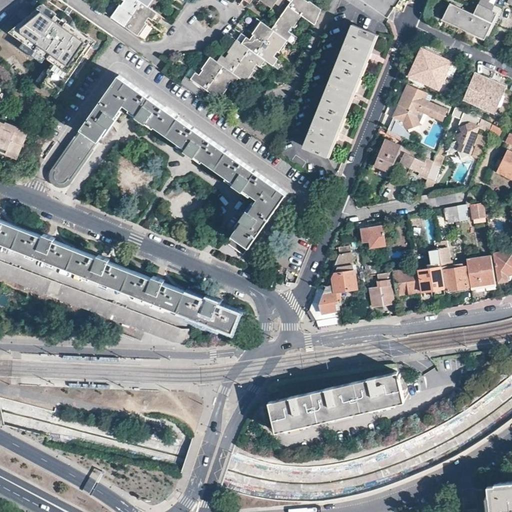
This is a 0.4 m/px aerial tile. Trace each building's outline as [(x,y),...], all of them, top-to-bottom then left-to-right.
[(41,0),(27,20),(10,34),(21,43),(52,67),(41,86),(58,97),(92,44),(76,33),(72,16),(45,0),(41,0)] [(123,7),(115,0),(107,12),(120,22),(134,33),(141,24),(143,21),(141,19),(144,15),(153,21),(158,14),(146,5),(149,0),(251,0),(254,2),(255,0),(267,0),(268,0),(276,6),(281,0),(290,0),(293,2),(273,29),(265,23),(256,34),(258,37),(253,42),(244,35),(239,41),(238,40),(231,51),(233,53),(228,59),(219,51),(214,57),(206,52),(198,63),(201,65),(196,71),(187,64),(182,71),(188,75),(181,84),(201,99),(208,90),(221,99),(228,90),(230,87),(230,86),(238,75),(245,79),(254,68),(251,65),(254,61),(264,68),(269,62),(277,67),(282,61),(271,52),(274,48),(277,50),(286,39),(292,43),(297,37),(286,29),(290,24),(292,26),(301,15),(315,25),(320,9),(310,2),(308,6),(303,2),(304,0),(125,0),(127,1),(123,7)] [(477,0),(471,13),(446,1),(439,18),(470,33),(472,30),(483,35),(495,9),(487,5),(488,0),(477,0)] [(375,33),(353,24),(304,146),(327,156),(375,33)] [(439,90),(446,76),(452,64),(423,50),(411,75),(434,87),(439,90)] [(452,64),(446,76),(452,79),(457,67),(452,64)] [(69,148),(55,169),(53,174),(55,180),(60,183),(67,182),(71,178),(82,163),(113,119),(124,104),(143,117),(191,151),(240,186),(258,198),(246,216),(227,243),(243,254),(286,192),(118,73),(75,135),(76,136),(69,148)] [(477,103),(489,80),(474,73),(462,99),(476,106),(477,103)] [(476,106),(478,107),(493,114),(506,89),(489,80),(477,103),(476,106)] [(425,97),(426,94),(408,86),(399,107),(389,129),(409,139),(412,133),(407,129),(407,128),(422,123),(417,115),(420,109),(443,120),(449,108),(425,97)] [(455,151),(473,157),(485,120),(465,114),(456,139),(459,140),(455,151)] [(0,153),(16,160),(28,131),(16,126),(16,127),(5,122),(4,124),(0,122),(0,153)] [(493,126),(490,134),(500,139),(503,131),(501,130),(493,126)] [(55,141),(44,133),(32,151),(41,157),(42,158),(55,141)] [(376,163),(391,171),(396,161),(403,146),(403,145),(386,138),(376,163)] [(419,174),(427,178),(437,152),(436,152),(426,147),(421,159),(410,154),(411,150),(407,148),(403,146),(396,161),(401,163),(420,172),(419,174)] [(511,175),(511,153),(508,152),(501,167),(499,166),(498,169),(509,174),(511,175)] [(485,215),(483,204),(466,207),(468,218),(476,217),(485,215)] [(0,240),(232,331),(240,312),(216,302),(217,300),(211,298),(206,296),(205,298),(161,281),(162,279),(157,277),(152,275),(150,277),(108,260),(109,258),(104,256),(98,254),(97,256),(54,239),(54,237),(49,235),(45,233),(43,235),(1,219),(2,216),(0,215),(0,240)] [(386,246),(383,226),(362,230),(364,243),(370,242),(372,248),(386,246)] [(406,261),(415,260),(413,247),(404,249),(406,261)] [(448,247),(439,248),(441,261),(450,260),(448,247)] [(441,261),(439,248),(428,250),(431,267),(418,270),(422,292),(437,289),(437,294),(443,293),(443,289),(445,289),(441,261)] [(510,279),(509,272),(511,271),(511,249),(494,253),(498,281),(510,279)] [(331,276),(316,309),(322,317),(338,315),(336,301),(339,300),(337,290),(335,274),(356,271),(352,253),(339,255),(331,276)] [(465,258),(469,286),(495,282),(491,254),(465,258)] [(181,328),(0,259),(0,276),(174,342),(188,342),(189,329),(181,328)] [(467,287),(464,266),(456,267),(454,267),(444,269),(448,290),(467,287)] [(418,290),(414,268),(397,271),(394,271),(398,293),(418,290)] [(297,282),(300,274),(288,269),(286,273),(288,274),(286,281),(297,282)] [(358,287),(356,271),(335,274),(337,290),(358,287)] [(392,285),(390,272),(378,274),(379,281),(387,280),(388,285),(369,288),(373,306),(389,303),(393,303),(390,285),(392,285)] [(356,413),(404,401),(397,371),(269,401),(269,402),(276,431),(303,425),(356,413)] [(511,511),(511,481),(494,484),(494,485),(487,486),(488,511),(511,511)]
